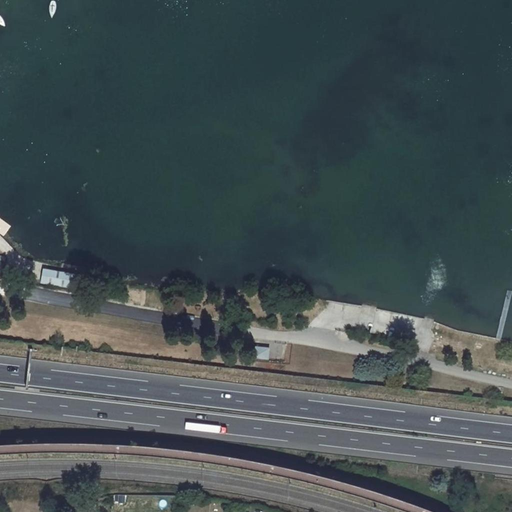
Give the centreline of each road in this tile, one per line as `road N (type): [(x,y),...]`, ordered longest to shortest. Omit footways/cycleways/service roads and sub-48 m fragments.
road 1 (trunk): [(511,434),(0,372)]
road 2 (trunk): [(0,398),(511,458)]
